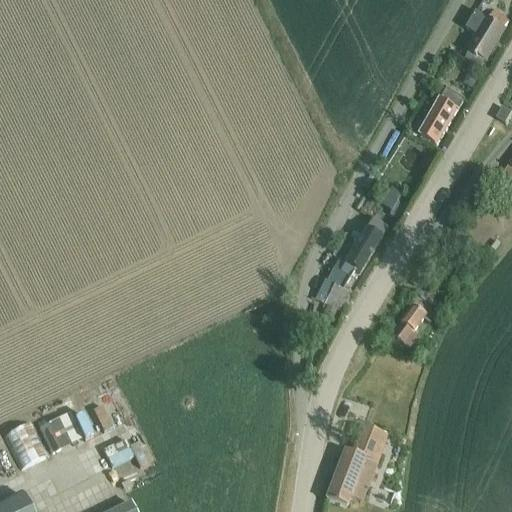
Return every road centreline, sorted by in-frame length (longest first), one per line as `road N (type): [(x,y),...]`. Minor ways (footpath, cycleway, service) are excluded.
road 1 (residential): [(463,0),(304,295),(298,390),(317,441)]
road 2 (tertiary): [(317,441),(354,329),(405,246)]
road 3 (tertiary): [(405,246),(511,72)]
road 4 (residential): [(405,246),(428,241),(511,142)]
